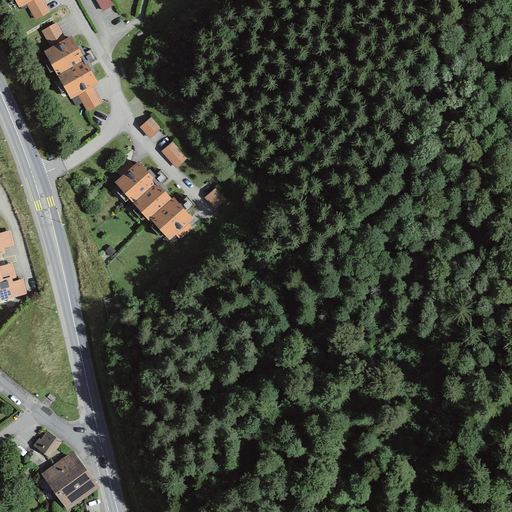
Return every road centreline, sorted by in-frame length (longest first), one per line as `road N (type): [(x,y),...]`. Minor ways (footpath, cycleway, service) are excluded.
road 1 (secondary): [(35,178),(102,454)]
road 2 (residential): [(196,226),(207,210),(124,120)]
road 3 (residential): [(124,120),(111,74),(67,0)]
road 4 (unclassified): [(0,380),(102,454)]
